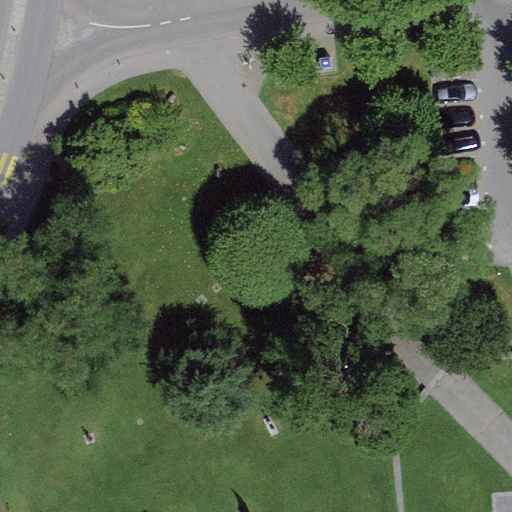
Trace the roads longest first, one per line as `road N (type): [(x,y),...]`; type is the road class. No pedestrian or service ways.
road 1 (residential): [(293,0),(142,26),(40,12)]
road 2 (primary): [(0,163),(40,12)]
